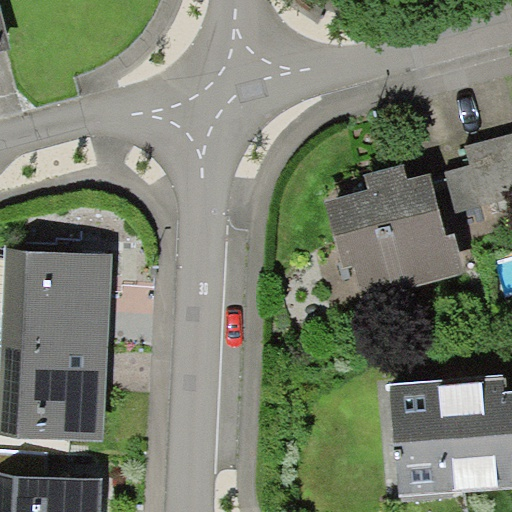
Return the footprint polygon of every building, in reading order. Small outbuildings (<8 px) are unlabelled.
[(6,0),(0,0),(0,55),(19,50),(6,0)] [(368,191),(328,202),(346,272),(360,268),(368,300),(471,272),(462,236),(447,240),(441,218),(511,198),(511,132),(464,145),(471,169),(419,183),(413,161),(364,174),(368,191)] [(117,254),(13,248),(0,254),(0,321),(10,323),(7,362),(0,361),(0,434),(106,441),(117,254)] [(511,374),(384,383),(392,501),(511,492),(511,374)] [(103,511),(105,475),(0,468),(0,511),(103,511)]
